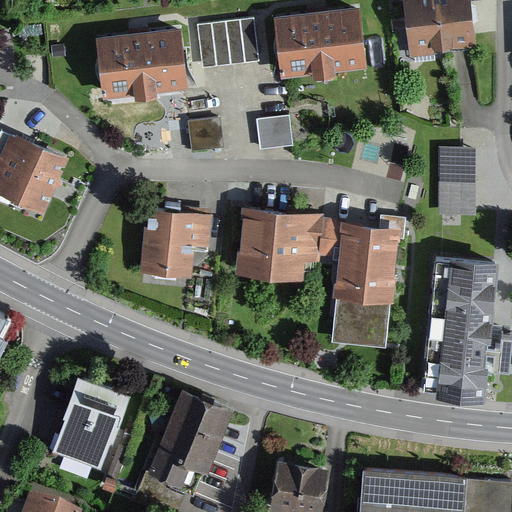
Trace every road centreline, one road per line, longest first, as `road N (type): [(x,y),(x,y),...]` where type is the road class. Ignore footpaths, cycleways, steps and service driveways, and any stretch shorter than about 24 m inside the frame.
road 1 (secondary): [(66,307),(244,378),(355,406),(511,427)]
road 2 (residential): [(397,190),(292,175),(118,176),(42,295)]
road 3 (residential): [(0,480),(66,307)]
